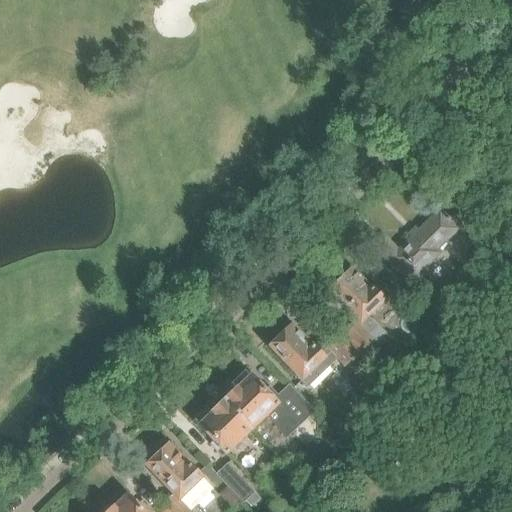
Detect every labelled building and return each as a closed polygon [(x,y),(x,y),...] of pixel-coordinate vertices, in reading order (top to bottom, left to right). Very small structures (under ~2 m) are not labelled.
[(383,237),(373,247),(412,288),(423,277),(420,275),(444,252),(441,249),(459,230),(439,210),(419,230),(415,227),(406,235),(410,239),(397,251),(383,237)] [(355,322),(342,335),(361,354),(374,341),(376,344),(386,335),(373,321),(369,319),(385,304),(350,268),(326,292),(355,322)] [(447,337),(459,327),(449,317),(437,328),(447,337)] [(308,350),(289,330),(269,348),(307,389),(332,366),(326,360),(312,346),(308,350)] [(361,354),(342,335),(328,349),(352,373),(366,359),(361,354)] [(293,390),(281,402),(269,389),(265,392),(245,371),(231,384),(236,390),(224,402),(252,431),(264,420),(285,441),(315,413),(293,390)] [(226,456),(252,431),(224,402),(212,413),(207,407),(193,421),(199,427),(198,427),(226,456)] [(189,511),(188,511),(211,489),(189,465),(186,467),(168,447),(146,468),(172,496),(164,503),(168,508),(172,511),(189,511)] [(223,483),(244,505),(256,494),(227,464),(216,475),(216,476),(223,483)] [(217,488),(223,483),(216,476),(216,475),(208,468),(203,473),(217,488)] [(141,510),(126,495),(121,490),(107,503),(113,509),(109,511),(152,511),(146,505),(141,510)]
